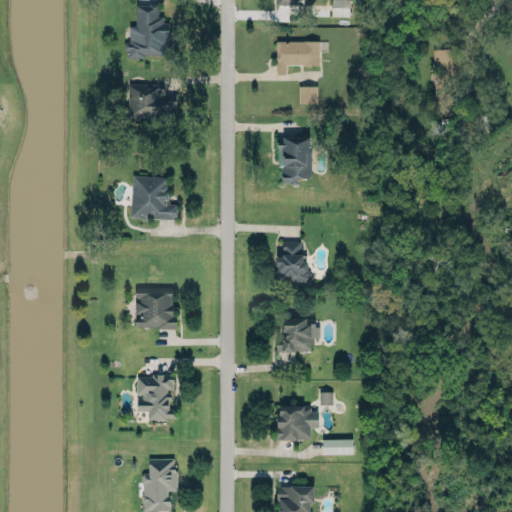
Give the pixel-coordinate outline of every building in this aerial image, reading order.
[(349,15),(348,0),(331,0),(331,14),(349,15)] [(135,2),(148,3),(148,1),(158,1),(157,14),(164,15),(164,28),(168,28),(170,29),(169,48),(165,48),(165,52),(145,53),(145,55),(126,55),(126,50),(124,46),(124,42),(126,40),(128,40),(128,37),(135,37),(135,2)] [(276,39),(318,39),(318,63),(310,63),(310,64),(304,64),(304,63),(286,63),(286,72),(275,72),(276,39)] [(457,47),(431,47),(432,78),(433,78),(433,113),(451,113),(451,94),(449,94),(449,72),(457,72),(457,47)] [(175,93),(163,92),(163,83),(128,82),(128,115),(175,116),(175,93)] [(317,101),(316,84),(298,84),(299,102),(317,101)] [(277,135),(277,164),(281,164),(281,182),(298,182),(298,176),(310,176),(309,135),(277,135)] [(132,173),(166,176),(165,190),(168,190),(167,197),(165,198),(165,202),(175,202),(175,205),(177,208),(177,214),(175,214),(175,218),(148,216),(146,217),(141,217),(140,215),(129,214),(132,173)] [(304,280),(305,240),(278,239),(276,279),(304,280)] [(174,325),(173,289),(135,289),(135,311),(136,311),(136,326),(174,325)] [(315,316),(314,325),(313,326),(313,342),(310,342),(309,349),(276,349),(276,335),(285,335),(285,330),(282,330),(282,316),(315,316)] [(136,374),(144,374),(151,374),(151,372),(173,372),(173,387),(166,387),(166,390),(170,390),(169,399),(168,399),(168,407),(173,406),(173,415),(146,418),(146,416),(147,416),(147,408),(138,408),(136,406),(136,397),(142,396),(142,392),(137,391),(136,390),(136,374)] [(319,403),(332,402),(331,390),(319,390),(319,403)] [(309,437),(275,437),(275,411),(278,411),(278,403),(307,403),(309,405),(310,407),(310,409),(317,409),(317,425),(309,425),(309,437)] [(352,437),(322,437),(322,452),(352,452),(352,437)] [(176,488),(175,456),(148,457),(148,471),(142,471),(142,509),(169,508),(169,489),(176,488)] [(276,484),(312,484),(312,501),(309,501),(309,503),(308,503),(308,510),(311,510),(311,511),(279,511),(279,499),(276,499),(276,484)]
